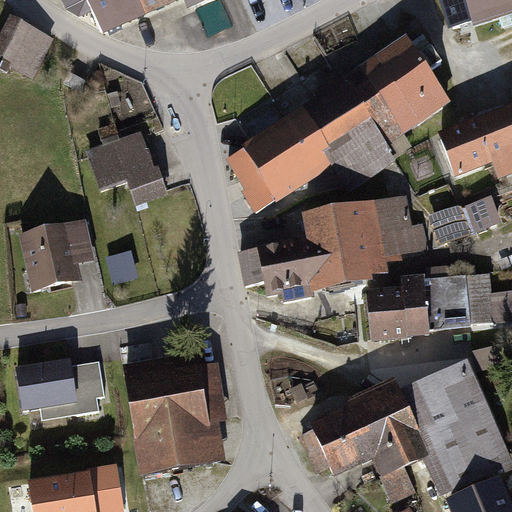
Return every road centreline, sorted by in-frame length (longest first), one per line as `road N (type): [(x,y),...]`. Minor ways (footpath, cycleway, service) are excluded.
road 1 (residential): [(230,285),(192,304),(0,336)]
road 2 (residential): [(230,285),(186,72)]
road 3 (residential): [(186,72),(154,71),(95,50),(20,0)]
road 4 (residential): [(186,72),(348,0)]
road 5 (residential): [(275,446),(230,285)]
